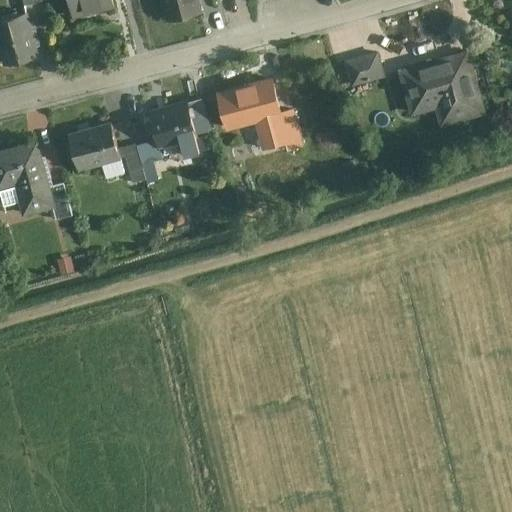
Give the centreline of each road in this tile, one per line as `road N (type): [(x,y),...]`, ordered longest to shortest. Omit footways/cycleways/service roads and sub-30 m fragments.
road 1 (track): [(0,326),(511,173)]
road 2 (residential): [(386,0),(0,109)]
